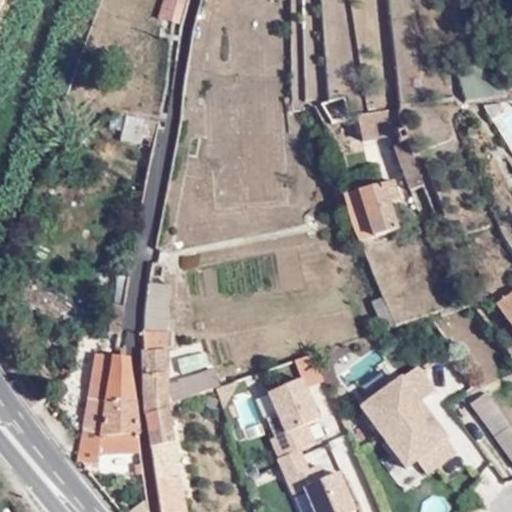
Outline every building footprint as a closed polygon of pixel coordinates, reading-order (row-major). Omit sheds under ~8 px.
[(151,0),(147,13),(172,20),(178,0),(151,0)] [(463,106),(477,101),(505,94),(498,58),(455,64),(463,106)] [(330,126),(352,117),(347,100),(321,106),(330,126)] [(409,128),(407,120),(400,103),(359,116),(365,138),(409,128)] [(158,124),(126,118),(121,141),(153,148),(158,124)] [(423,211),(435,207),(412,137),(399,141),(423,211)] [(333,173),(342,172),(334,151),(325,155),(333,173)] [(350,190),(363,241),(401,230),(392,201),(401,199),(394,178),(350,190)] [(123,265),(115,305),(123,306),(131,267),(123,265)] [(168,286),(150,282),(145,318),(144,346),(166,349),(168,286)] [(383,330),(398,324),(383,290),(370,295),(383,330)] [(511,297),(503,306),(511,316),(511,297)] [(115,305),(110,331),(119,334),(124,306),(123,306),(115,305)] [(166,349),(144,346),(149,412),(151,412),(173,406),(221,389),(213,366),(166,381),(166,349)] [(99,355),(88,425),(110,427),(114,405),(140,407),(135,360),(128,359),(99,355)] [(354,408),(399,473),(414,462),(424,477),(460,452),(472,470),(484,462),(416,365),(354,408)] [(302,379),(254,398),(299,511),(353,511),(329,449),(330,449),(302,379)] [(511,428),(485,394),(469,405),(511,457),(511,428)] [(88,425),(84,442),(80,461),(100,464),(103,452),(146,459),(140,407),(114,405),(110,427),(88,425)] [(173,406),(151,412),(161,486),(183,481),(168,416),(175,414),(173,406)] [(332,443),(339,461),(352,457),(345,438),(332,443)] [(189,511),(183,481),(161,486),(164,508),(178,505),(178,511),(189,511)]
